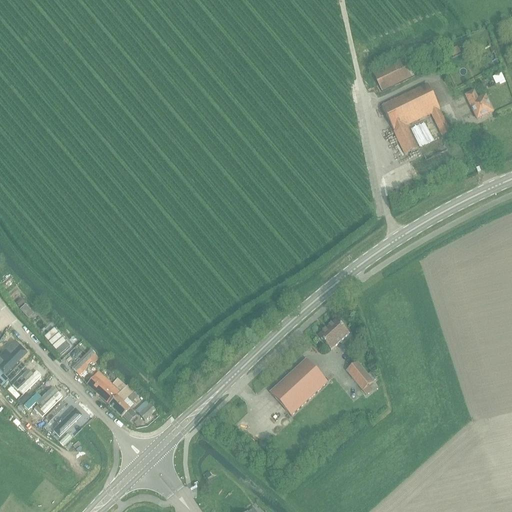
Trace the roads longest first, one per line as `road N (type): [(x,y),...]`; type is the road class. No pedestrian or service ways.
road 1 (secondary): [(207,401),(379,251),(511,179)]
road 2 (unclassified): [(121,435),(0,304)]
